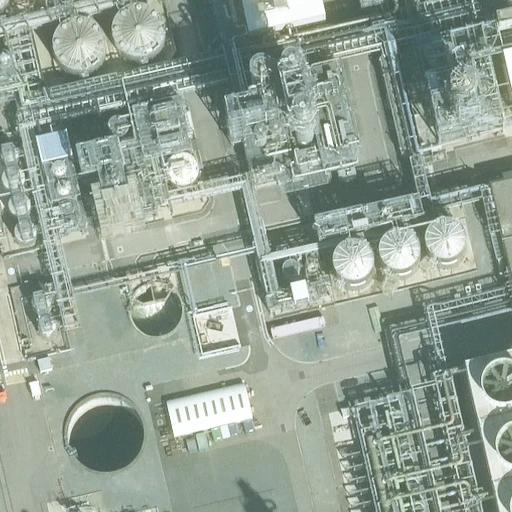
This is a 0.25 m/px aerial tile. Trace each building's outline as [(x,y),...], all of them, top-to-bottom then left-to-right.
[(511,511),(511,0),(469,0),(427,10),(424,0),(359,0),(362,14),(381,10),(383,21),(248,51),(247,43),(249,43),(250,45),(326,28),(319,0),(216,0),(217,1),(211,3),(223,57),(44,98),(30,35),(72,26),(72,30),(65,33),(61,37),(57,42),(55,49),(54,56),(56,64),(59,70),(63,75),(69,79),(76,81),(82,81),(89,80),(94,77),(98,74),(103,68),(106,61),(106,54),(106,49),(114,47),(116,53),(118,56),(122,62),(129,66),(137,68),(145,67),(152,65),(158,60),(162,54),(165,48),(165,38),(163,31),(160,25),(154,20),(149,17),(141,15),(135,15),(135,12),(147,9),(145,0),(138,0),(126,3),(125,0),(0,0),(0,43),(5,43),(11,73),(0,75),(0,100),(14,97),(64,334),(80,330),(74,301),(256,258),(269,317),(320,305),(319,298),(320,299),(321,300),(322,300),(324,300),(325,300),(326,299),(326,297),(326,296),(326,294),(325,293),(324,293),(322,293),(321,293),(320,293),(320,294),(319,295),(318,296),(318,297),(318,293),(330,290),(328,283),(306,288),(307,292),(279,298),(273,267),(438,230),(438,227),(436,228),(434,218),(483,207),(496,266),(506,264),(490,194),(484,195),(484,194),(431,207),(418,156),(511,134),(511,511),(511,363),(466,374),(466,376),(449,380),(438,334),(511,317),(511,306),(436,325),(434,319),(511,300),(511,291),(424,312),(427,327),(389,336),(402,400),(353,411),(375,511),(511,511)] [(9,152),(6,152),(4,154),(2,156),(1,159),(1,162),(2,165),(3,167),(6,169),(9,169),(12,169),(14,168),(17,166),(18,164),(19,161),(18,158),(17,155),(15,153),(12,152),(9,152)] [(8,194),(11,195),(14,196),(17,195),(20,193),(22,191),(24,188),(24,184),(23,181),(21,178),(18,176),(14,175),(11,175),(8,177),(5,179),(4,182),(3,185),(4,188),(5,191),(8,194)] [(490,192),(490,194),(506,264),(511,290),(511,177),(502,179),(503,188),(490,192)] [(13,221),(16,222),(20,223),(23,222),(26,220),(28,218),(30,214),(30,211),(29,207),(26,205),(23,203),(20,202),(17,202),(14,204),(11,206),(10,209),(9,212),(10,215),(11,218),(13,221)] [(20,248),(23,249),(26,250),(30,249),(33,247),(35,245),(36,241),(36,238),(35,235),(33,232),(30,230),(27,229),(23,229),(20,231),(18,233),(16,236),(16,239),(16,242),(18,245),(20,248)] [(454,271),(459,267),(464,262),(466,256),(466,249),(464,243),(460,238),(455,234),(448,232),(442,232),(436,235),(431,239),(427,245),(426,251),(427,258),(430,264),(434,268),(440,271),(447,272),(454,271)] [(408,282),(414,278),(418,273),(420,267),(420,260),(418,254),(414,248),(409,245),(403,243),(396,243),(390,246),(385,250),(382,255),(380,262),(381,268),(384,274),(389,279),(395,282),(401,283),(408,282)] [(361,292),(367,288),(371,283),(373,277),(374,270),(371,264),(368,259),(362,255),(356,253),(349,253),(343,256),(338,260),(335,266),(333,272),(334,279),(337,285),(342,289),(348,292),(354,293),(361,292)] [(308,277),(310,278),(312,278),(314,278),(315,277),(317,275),(318,274),(318,271),(317,269),(316,268),(315,267),(313,266),(311,266),(309,267),(307,268),(306,270),(306,272),(306,274),(307,275),(308,277)] [(297,282),(299,279),(299,276),(299,274),(298,271),(296,269),(294,268),(291,267),(288,268),(285,269),(284,271),(282,274),(282,277),(283,280),(285,282),(287,284),(290,285),(293,284),(295,283),(297,282)] [(183,307),(179,299),(173,292),(166,288),(157,287),(148,288),(141,292),(134,298),(131,307),(130,316),(132,325),(137,332),(144,338),(153,341),(162,341),(171,337),(178,331),(182,324),(184,315),(183,307)] [(34,311),(35,314),(38,316),(41,317),(44,317),(46,316),(49,314),(51,311),(51,308),(51,305),(50,303),(48,300),(45,299),(42,298),(39,299),(37,300),(34,302),(33,305),(33,308),(34,311)] [(40,336),(41,338),(44,340),(47,341),(50,341),(53,340),(55,338),(57,336),(57,333),(57,330),(56,327),(54,325),(51,324),(48,323),(45,323),(43,325),(40,327),(39,330),(39,333),(40,336)] [(244,387),(166,405),(174,440),(253,422),(244,387)]
